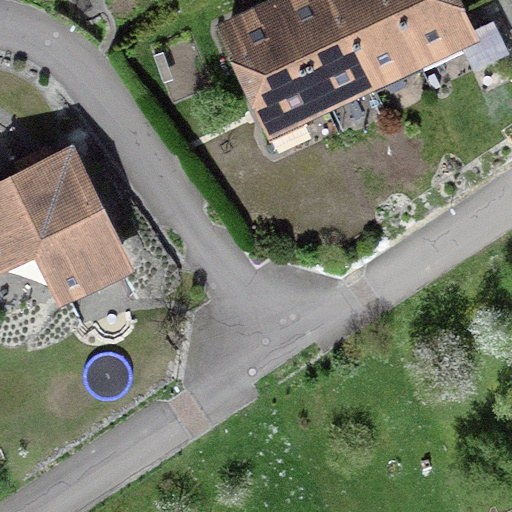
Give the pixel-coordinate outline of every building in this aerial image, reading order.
[(292,0),(278,6),(319,99),(367,77),(331,0),(292,0)] [(331,0),(367,77),(415,56),(390,0),(331,0)] [(390,0),(415,56),(455,38),(438,0),(390,0)] [(319,99),(278,6),(253,17),(230,28),(271,120),(319,99)] [(65,163),(0,195),(0,278),(19,269),(42,315),(121,276),(65,163)]
